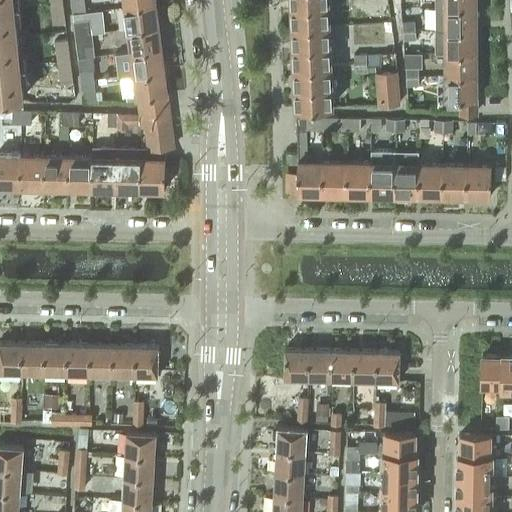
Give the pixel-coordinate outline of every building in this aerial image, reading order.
[(61,0),(60,0),(49,1),(50,9),(63,7),(61,0)] [(290,0),(292,24),(328,23),(327,0),(290,0)] [(125,6),(128,28),(158,24),(155,2),(125,6)] [(0,6),(0,36),(17,35),(14,5),(0,6)] [(445,6),(445,29),(476,29),(475,6),(445,6)] [(63,7),(50,9),(51,16),(64,14),(63,7)] [(64,14),(51,16),(52,23),(65,22),(64,14)] [(73,20),(74,35),(90,33),(89,18),(73,20)] [(401,21),(402,30),(415,29),(414,20),(401,21)] [(292,24),(294,65),(330,64),(328,23),(292,24)] [(128,28),(131,51),(160,47),(158,24),(128,28)] [(402,30),(403,39),(416,38),(415,29),(402,30)] [(476,29),(445,29),(435,29),(435,52),(446,52),(476,51),(476,29)] [(74,35),(77,57),(93,55),(90,33),(74,35)] [(0,36),(0,67),(20,65),(17,35),(0,36)] [(67,38),(54,39),(55,47),(68,46),(67,38)] [(55,47),(56,54),(69,53),(68,46),(55,47)] [(131,51),(134,73),(163,69),(160,47),(131,51)] [(446,52),(446,74),(476,74),(476,51),(446,52)] [(367,72),(376,71),(384,70),(383,61),(382,52),(366,54),(367,63),(367,72)] [(56,54),(57,62),(70,60),(69,53),(56,54)] [(355,55),(355,64),(367,63),(366,54),(355,55)] [(57,62),(58,69),(71,67),(70,60),(57,62)] [(355,73),(367,72),(367,63),(355,64),(355,73)] [(330,64),(294,65),(295,106),(332,105),(330,64)] [(20,65),(0,67),(0,98),(23,96),(20,65)] [(418,66),(405,66),(405,75),(418,75),(418,66)] [(58,69),(59,76),(71,74),(71,67),(58,69)] [(79,70),(80,80),(93,78),(92,68),(79,70)] [(136,96),(137,96),(166,92),(163,69),(134,73),(136,96)] [(384,70),(376,71),(378,104),(400,102),(397,69),(384,70)] [(59,76),(60,84),(72,82),(71,74),(59,76)] [(446,98),(460,97),(476,97),(476,74),(446,74),(446,98)] [(418,75),(405,75),(406,84),(419,84),(418,75)] [(93,78),(80,80),(82,90),(95,88),(93,78)] [(166,92),(137,96),(138,104),(168,105),(166,92)] [(476,97),(460,97),(460,111),(476,111),(476,97)] [(12,109),(12,122),(21,122),(21,109),(12,109)] [(21,109),(21,122),(30,123),(30,109),(21,109)] [(60,123),(69,124),(69,110),(60,110),(60,123)] [(69,110),(69,124),(78,124),(78,111),(69,110)] [(107,125),(116,125),(117,112),(108,111),(107,125)] [(116,125),(125,125),(125,121),(141,121),(139,112),(126,112),(117,112),(116,125)] [(139,112),(141,121),(141,125),(145,125),(145,124),(150,124),(150,112),(139,112)] [(148,148),(150,148),(150,156),(165,156),(164,146),(173,145),(169,113),(150,112),(150,124),(145,124),(145,125),(148,148)] [(296,114),(297,127),(306,128),(306,115),(296,114)] [(306,115),(306,128),(314,128),(315,115),(306,115)] [(324,115),(315,115),(314,128),(323,128),(324,115)] [(324,115),(323,128),(332,128),(332,115),(324,115)] [(341,116),(332,115),(332,128),(341,129),(341,116)] [(350,116),(341,116),(341,129),(350,129),(350,116)] [(360,116),(350,116),(350,129),(359,129),(360,116)] [(386,117),(385,130),(394,130),(395,117),(386,117)] [(395,117),(394,130),(403,130),(404,117),(395,117)] [(434,131),(443,131),(443,118),(434,118),(434,131)] [(443,118),(443,131),(451,131),(452,118),(443,118)] [(467,132),(475,132),(476,119),(467,119),(467,132)] [(297,127),(297,143),(306,144),(306,128),(297,127)] [(297,143),(298,159),(307,159),(306,144),(297,143)] [(91,187),(115,187),(116,147),(92,147),(92,155),(91,187)] [(115,187),(139,188),(140,148),(116,147),(115,187)] [(140,148),(139,188),(164,188),(165,156),(150,156),(150,148),(148,148),(140,148)] [(0,184),(19,185),(20,153),(0,152),(0,184)] [(19,185),(43,186),(44,154),(20,153),(19,185)] [(43,186),(67,186),(68,154),(44,154),(43,186)] [(67,186),(91,187),(92,155),(68,154),(67,186)] [(297,191),(322,191),(322,159),(307,159),(298,159),(297,191)] [(322,191),(345,192),(346,160),(322,159),(322,191)] [(345,192),(370,192),(370,160),(346,160),(345,192)] [(370,192),(394,193),(394,161),(370,160),(370,192)] [(394,193),(418,194),(418,162),(394,161),(394,193)] [(418,194),(441,194),(442,162),(418,162),(418,194)] [(441,194),(465,195),(466,163),(442,162),(441,194)] [(466,163),(465,195),(490,195),(491,163),(466,163)] [(0,370),(21,371),(21,341),(0,340),(0,370)] [(21,371),(43,371),(44,341),(21,341),(21,371)] [(43,371),(66,372),(67,342),(44,341),(43,371)] [(66,372),(89,372),(90,342),(67,342),(66,372)] [(89,372),(112,373),(112,343),(90,342),(89,372)] [(112,373),(134,373),(135,343),(112,343),(112,373)] [(135,343),(134,373),(158,374),(159,344),(135,343)] [(284,377),(307,377),(308,347),(285,347),(284,377)] [(307,377),(330,378),(331,348),(308,347),(307,377)] [(330,378),(353,378),(353,348),(331,348),(330,378)] [(353,378),(375,379),(376,349),(353,348),(353,378)] [(376,349),(375,379),(399,379),(400,349),(376,349)] [(511,384),(511,351),(503,352),(503,389),(503,388),(511,388),(511,384)] [(493,389),(503,389),(503,352),(503,354),(482,353),(481,384),(494,384),(493,389)] [(298,396),(298,408),(306,408),(307,396),(298,396)] [(11,397),(11,409),(20,409),(20,397),(11,397)] [(134,399),(134,411),(143,412),(143,400),(134,399)] [(375,400),(375,412),(383,412),(384,400),(375,400)] [(51,407),(42,407),(42,422),(51,422),(51,413),(51,407)] [(297,420),(306,420),(306,408),(298,408),(297,420)] [(20,409),(11,409),(11,421),(20,421),(20,409)] [(134,411),(133,424),(142,424),(143,412),(134,411)] [(331,423),(340,423),(340,411),(332,411),(331,423)] [(374,424),(383,425),(383,412),(375,412),(374,424)] [(64,413),(51,413),(51,422),(64,422),(64,413)] [(77,414),(64,413),(64,422),(77,422),(77,414)] [(91,414),(77,414),(77,422),(91,422),(91,414)] [(277,425),(275,448),(305,450),(307,426),(277,425)] [(331,428),(331,441),(339,441),(340,429),(331,428)] [(126,429),(125,453),(155,454),(156,431),(126,429)] [(379,443),(379,452),(417,453),(417,452),(415,452),(415,431),(385,431),(385,443),(379,443)] [(457,453),(495,454),(495,445),(490,445),(490,433),(460,432),(459,453),(457,453)] [(330,453),(339,453),(339,441),(331,441),(330,453)] [(0,443),(0,467),(21,469),(23,445),(0,443)] [(77,447),(77,457),(85,458),(86,448),(77,447)] [(60,448),(59,460),(68,461),(69,449),(67,449),(60,448)] [(275,448),(274,471),(304,472),(305,450),(275,448)] [(347,451),(347,457),(346,471),(360,471),(360,457),(359,457),(359,451),(347,451)] [(384,461),(384,472),(417,473),(417,453),(379,452),(381,452),(381,461),(384,461)] [(125,453),(124,475),(153,477),(155,454),(125,453)] [(457,453),(457,474),(489,474),(489,463),(493,463),(493,455),(495,455),(495,454),(457,453)] [(85,458),(77,457),(76,467),(85,468),(85,458)] [(59,472),(67,473),(68,461),(59,460),(59,472)] [(0,467),(0,489),(20,491),(21,469),(0,467)] [(76,467),(75,487),(84,488),(85,468),(76,467)] [(274,471),(273,493),(303,495),(304,472),(274,471)] [(346,483),(346,491),(358,491),(358,483),(360,483),(360,475),(370,475),(370,471),(360,471),(346,471),(346,483)] [(380,483),(380,492),(416,493),(417,473),(384,472),(384,483),(380,483)] [(457,474),(456,494),(492,494),(492,485),(489,485),(489,474),(457,474)] [(124,475),(122,498),(152,500),(153,477),(124,475)] [(0,489),(0,511),(18,511),(20,491),(0,489)] [(344,505),(344,511),(357,511),(357,505),(358,491),(346,491),(344,505)] [(372,511),(382,511),(415,511),(416,493),(380,492),(384,492),(383,503),(380,503),(380,511),(372,511)] [(273,493),(271,511),(301,511),(303,495),(273,493)] [(328,493),(328,506),(336,507),(337,494),(328,493)] [(456,494),(455,511),(491,511),(492,505),(488,505),(489,495),(492,495),(492,494),(456,494)] [(122,498),(121,511),(151,511),(152,500),(122,498)]
